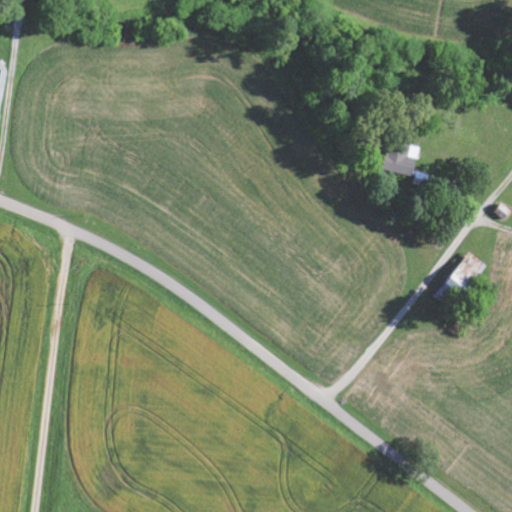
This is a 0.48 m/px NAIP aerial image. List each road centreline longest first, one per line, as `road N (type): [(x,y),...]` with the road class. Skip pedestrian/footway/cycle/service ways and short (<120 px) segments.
road 1 (residential): [(464,511),(184,297),(115,253),(0,202)]
road 2 (residential): [(0,155),(19,0)]
